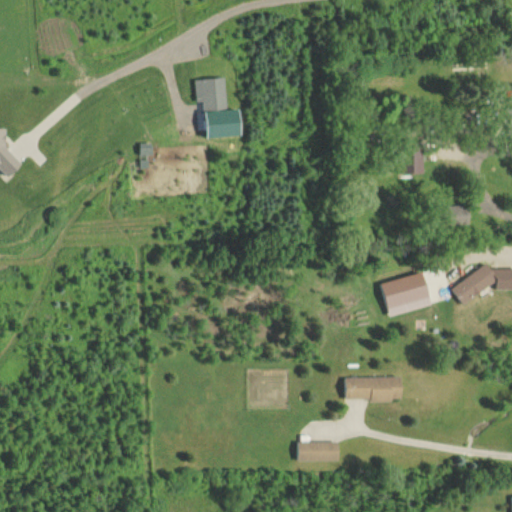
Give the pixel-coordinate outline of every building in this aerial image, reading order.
[(237,135),(235,108),(223,109),(221,77),(191,78),(192,102),(201,101),(203,137),(237,135)] [(403,173),(419,173),(418,147),(403,148),(403,173)] [(494,289),(511,289),(511,268),(486,268),(483,263),(448,288),(459,304),(490,283),(494,289)] [(387,316),(428,304),(419,271),(377,284),(387,316)] [(341,400),(398,399),(398,376),(341,377),(341,400)] [(294,460),(335,460),(335,441),(294,441),(294,460)]
